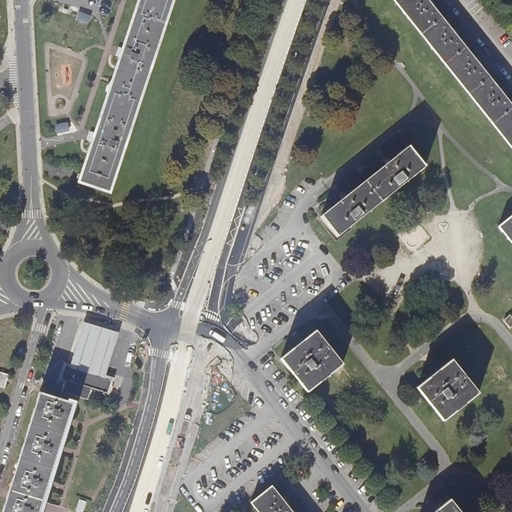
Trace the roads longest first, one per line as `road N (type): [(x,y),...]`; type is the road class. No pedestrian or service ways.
road 1 (secondary): [(203,338),(310,0)]
road 2 (secondary): [(281,0),(168,327)]
road 3 (residential): [(203,338),(237,355),(363,511)]
road 4 (secondary): [(168,327),(117,511)]
road 5 (secondary): [(161,511),(203,338)]
road 6 (residential): [(0,456),(42,299)]
